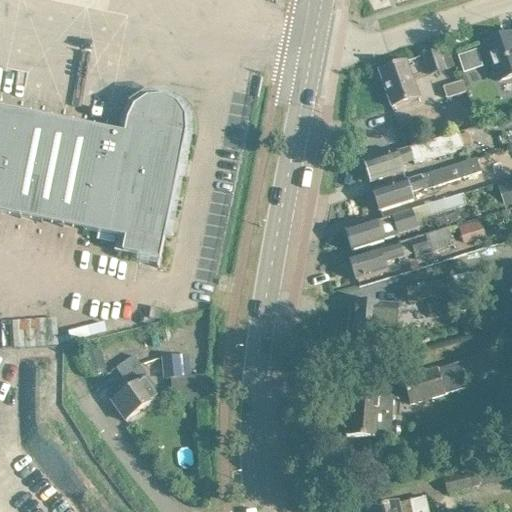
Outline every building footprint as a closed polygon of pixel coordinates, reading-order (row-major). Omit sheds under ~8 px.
[(511,34),(485,44),(499,83),(511,78),(511,34)] [(447,48),(423,57),(429,74),(454,65),(447,48)] [(419,99),(407,63),(378,72),(391,109),(419,99)] [(462,83),(454,86),(443,90),(447,101),(466,95),(462,83)] [(177,175),(183,146),(185,134),(185,119),(176,106),(162,99),(147,100),(134,109),(128,121),(125,135),(0,110),(0,214),(125,240),(123,253),(115,252),(114,253),(158,262),(157,269),(158,269),(177,175)] [(414,167),(464,151),(459,135),(363,165),(369,186),(404,175),(402,166),(413,163),(414,167)] [(477,161),(371,194),(378,214),(413,203),(411,194),(424,190),(425,192),(481,174),(477,161)] [(465,208),(461,197),(345,232),(352,254),(383,244),(382,239),(382,238),(381,233),(395,228),(398,236),(417,231),(415,223),(465,208)] [(455,249),(450,231),(411,243),(414,255),(416,261),(455,249)] [(411,243),(402,245),(349,262),(355,281),(355,282),(388,272),(385,264),(414,255),(411,243)] [(408,305),(455,292),(451,279),(404,293),(408,305)] [(378,306),(378,304),(356,302),(353,335),(375,337),(375,335),(395,337),(398,308),(378,306)] [(161,311),(153,309),(151,309),(149,319),(159,321),(161,311)] [(464,380),(502,369),(498,353),(402,381),(410,406),(467,390),(464,380)] [(148,377),(134,357),(116,370),(130,389),(111,403),(125,422),(159,398),(151,388),(148,390),(142,382),(148,377)] [(179,358),(163,359),(165,380),(189,378),(188,369),(180,370),(179,358)] [(393,398),(378,396),(353,395),(351,420),(347,420),(346,437),(390,440),(393,398)] [(511,480),(511,457),(477,466),(479,473),(445,481),(449,495),(511,480)] [(428,511),(426,499),(397,506),(397,505),(369,511),(368,511),(428,511)]
